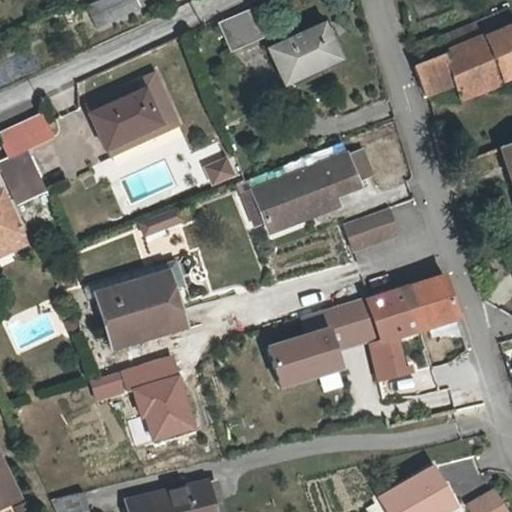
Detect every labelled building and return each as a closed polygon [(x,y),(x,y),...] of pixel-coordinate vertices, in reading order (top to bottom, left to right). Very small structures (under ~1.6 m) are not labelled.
[(137,9),(132,0),(102,0),(83,9),(90,28),(137,9)] [(256,41),(245,12),(215,25),(226,53),(256,41)] [(455,84),(462,100),(511,79),(511,26),(442,55),(436,39),(413,47),(419,65),(416,65),(413,67),(425,95),(455,84)] [(337,61),(322,27),(269,52),(284,85),(337,61)] [(90,117),(105,150),(159,126),(164,134),(178,128),(154,75),(93,101),(98,113),(90,117)] [(86,105),(90,117),(98,113),(93,101),(86,105)] [(38,110),(3,127),(14,149),(25,144),(48,133),(38,110)] [(109,158),(164,134),(159,126),(105,150),(109,158)] [(14,149),(3,127),(0,128),(0,147),(3,154),(0,155),(0,175),(5,185),(13,203),(46,188),(25,144),(14,149)] [(511,143),(500,148),(511,186),(511,143)] [(355,180),(347,158),(346,155),(342,145),(316,156),(320,165),(252,192),(253,194),(264,221),(265,223),(301,210),(303,216),(336,203),(334,196),(358,186),(355,180)] [(361,152),(347,158),(355,180),(370,174),(361,152)] [(234,174),(228,160),(210,168),(216,181),(234,174)] [(0,241),(7,238),(11,247),(25,240),(0,192),(0,241)] [(264,221),(253,194),(243,198),(254,225),(264,221)] [(174,207),(141,219),(146,234),(179,222),(174,207)] [(392,208),(348,223),(357,248),(400,233),(392,208)] [(301,210),(265,223),(269,233),(304,219),(303,216),(301,210)] [(339,235),(277,251),(284,276),(346,260),(339,235)] [(0,252),(11,247),(7,238),(0,241),(0,252)] [(171,275),(99,295),(114,348),(186,328),(171,275)] [(377,337),(378,340),(404,334),(458,318),(444,277),(365,300),(377,337)] [(377,337),(365,300),(364,298),(300,318),(307,338),(267,350),(279,388),(340,369),(329,336),(339,333),(344,348),(377,337)] [(369,343),(376,377),(411,368),(404,334),(378,340),(369,343)] [(171,356),(122,372),(128,391),(133,390),(141,416),(145,415),(153,440),(196,427),(179,375),(177,375),(171,356)] [(118,373),(92,381),(97,400),(124,391),(118,373)] [(0,496),(12,491),(0,466),(0,496)] [(443,511),(452,507),(450,503),(432,469),(377,499),(383,511),(443,511)] [(215,511),(208,484),(124,505),(125,511),(215,511)] [(0,507),(16,500),(12,491),(0,496),(0,507)] [(498,511),(489,495),(460,510),(461,511),(498,511)] [(87,511),(84,500),(55,506),(57,511),(87,511)]
